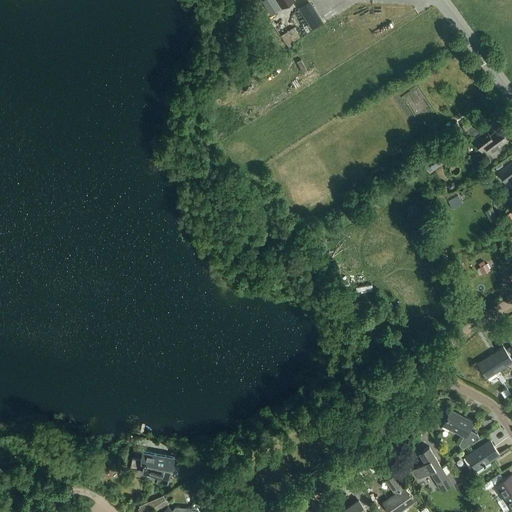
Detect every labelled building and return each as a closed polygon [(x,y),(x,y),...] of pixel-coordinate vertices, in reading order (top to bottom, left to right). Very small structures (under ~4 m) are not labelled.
[(295,0),(276,0),(282,9),(296,0),(295,0)] [(314,27),(325,20),(312,0),(308,0),(300,6),(314,27)] [(302,39),(294,27),(281,35),(289,48),(302,39)] [(299,60),(304,70),(313,66),(307,55),(299,60)] [(491,135),(487,130),(474,139),(483,151),(488,147),(491,152),(496,149),(500,151),(504,144),(509,140),(500,128),(491,135)] [(423,162),(430,172),(446,161),(438,151),(435,153),(433,151),(425,156),(427,159),(423,162)] [(511,177),(511,178),(511,163),(500,173),(506,181),(511,177)] [(463,203),(459,195),(448,201),(453,209),(463,203)] [(409,207),(418,224),(425,221),(421,214),(428,210),(425,204),(418,208),(416,203),(409,207)] [(492,208),(486,212),(490,220),(497,216),(492,208)] [(486,264),(480,267),(484,274),(489,271),(486,264)] [(351,319),(360,317),(356,304),(348,306),(351,319)] [(373,335),(374,338),(373,338),(379,350),(388,345),(380,328),(372,332),(368,323),(358,328),(364,340),(373,335)] [(488,377),(511,361),(511,358),(504,347),(479,363),(488,377)] [(444,425),(464,435),(459,444),(463,449),(480,437),(479,435),(476,433),(470,430),(475,421),(451,409),(444,425)] [(443,426),(437,423),(434,430),(439,433),(443,426)] [(501,454),(491,440),(467,455),(479,473),(492,465),(490,461),(501,454)] [(449,463),(442,467),(430,447),(420,453),(426,463),(414,470),(420,479),(431,472),(443,490),(459,480),(449,463)] [(141,460),(133,459),(131,471),(170,478),(172,469),(173,469),(176,452),(172,452),(171,456),(143,451),(141,460)] [(511,474),(496,485),(511,509),(511,507),(511,474)] [(405,487),(405,488),(396,475),(387,481),(396,494),(384,503),(390,511),(399,511),(415,501),(405,487)] [(470,494),(473,501),(485,493),(481,487),(470,494)] [(140,506),(143,511),(145,511),(158,505),(160,504),(167,500),(165,495),(140,506)] [(160,504),(158,505),(158,506),(161,509),(169,503),(167,500),(160,504)] [(367,511),(359,500),(342,511),(367,511)]
